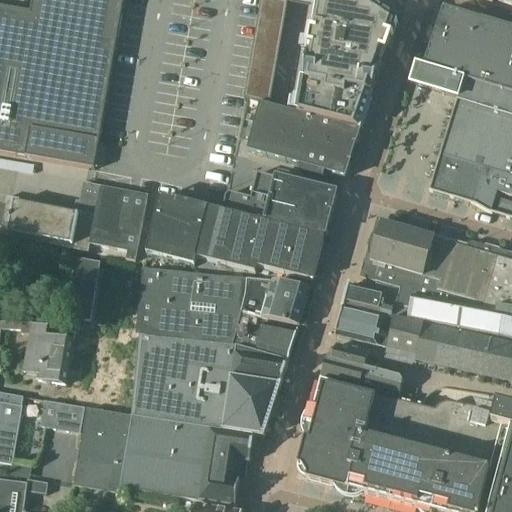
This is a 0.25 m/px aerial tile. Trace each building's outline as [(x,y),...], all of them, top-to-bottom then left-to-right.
[(33,0),(31,14),(0,8),(0,154),(95,171),(124,0),(33,0)] [(358,0),(318,0),(298,116),(361,131),(399,25),(363,1),(358,0)] [(511,31),(445,11),(424,72),(422,71),(416,87),(458,100),(429,193),(475,207),(489,214),(493,216),(494,215),(499,197),(511,200),(511,31)] [(246,103),(239,133),(243,134),(243,133),(240,132),(244,116),(255,119),(246,152),(346,179),(358,138),(360,133),(258,106),(246,103)] [(222,212),(326,236),(336,192),(288,181),(289,176),(278,173),(277,178),(256,173),(251,198),(229,193),(226,197),(222,212)] [(149,197),(125,193),(84,185),(79,212),(8,198),(6,207),(0,206),(0,227),(2,228),(0,237),(89,254),(90,247),(137,257),(149,197)] [(314,283),(329,240),(163,197),(148,253),(195,265),(197,259),(256,275),(258,269),(314,283)] [(511,203),(501,201),(497,214),(511,218),(511,215),(511,203)] [(511,262),(382,226),(367,281),(414,294),(413,297),(408,320),(458,330),(498,337),(511,340),(511,262)] [(90,322),(100,266),(76,261),(67,311),(75,313),(73,319),(90,322)] [(273,286),(247,282),(247,281),(143,270),(137,336),(142,337),(194,347),(234,346),(241,317),(269,321),(270,321),(301,327),(312,292),(274,283),(273,286)] [(388,296),(351,287),(345,309),(385,318),(386,317),(395,319),(408,322),(410,311),(392,307),(386,308),(388,296)] [(387,350),(395,319),(386,317),(385,318),(385,320),(345,309),(336,338),(379,348),(387,350)] [(260,353),(290,362),(299,332),(268,325),(269,321),(241,317),(234,346),(238,346),(260,353)] [(511,383),(511,346),(408,322),(395,319),(387,350),(416,358),(415,362),(511,383)] [(0,325),(0,343),(2,332),(23,333),(22,336),(31,337),(24,374),(39,377),(38,382),(66,387),(76,329),(65,326),(62,341),(46,338),(47,329),(32,326),(0,325)] [(290,362),(260,353),(238,346),(234,346),(194,347),(142,337),(137,377),(280,393),(290,362)] [(337,346),(334,357),(332,356),(326,359),(321,379),(351,389),(360,391),(361,390),(398,398),(402,383),(398,378),(378,372),(380,366),(366,363),(369,354),(337,346)] [(254,437),(266,438),(280,393),(137,377),(133,416),(185,424),(219,430),(254,436),(254,437)] [(397,401),(341,387),(322,381),(296,479),(315,484),(421,511),(511,511),(511,414),(496,410),(496,412),(486,410),(489,395),(446,389),(441,389),(436,390),(431,392),(427,395),(424,399),(422,404),(421,408),(397,401)] [(80,434),(84,409),(45,402),(41,428),(80,434)] [(0,463),(11,465),(20,409),(0,405),(0,463)] [(86,410),(73,488),(119,495),(120,490),(235,508),(242,465),(214,459),(213,461),(181,455),(185,424),(133,416),(133,417),(131,417),(86,410)] [(214,459),(242,465),(243,461),(250,463),(254,437),(254,436),(219,430),(185,424),(181,455),(213,461),(214,459)] [(15,480),(32,481),(32,470),(16,469),(15,480)] [(0,481),(0,511),(23,511),(26,493),(46,496),(47,485),(27,482),(27,485),(0,481)]
